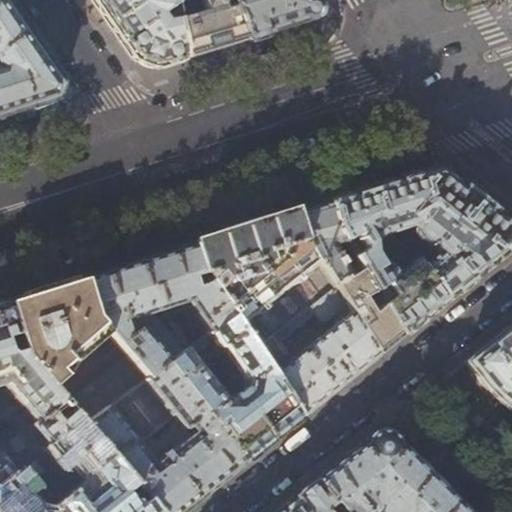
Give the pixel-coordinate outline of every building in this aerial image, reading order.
[(0,0),(0,116),(55,99),(59,85),(23,33),(0,0)] [(91,0),(133,59),(156,68),(164,65),(182,59),(171,0),(91,0)] [(171,0),(182,59),(213,50),(243,40),(227,0),(171,0)] [(312,2),(311,1),(309,0),(227,0),(243,40),(256,36),(295,24),(309,20),(312,18),(314,15),(315,12),(315,10),(315,7),(314,5),(312,2)] [(281,52),(267,56),(269,64),(284,59),(281,52)] [(353,236),(360,246),(359,253),(351,258),(358,269),(400,336),(478,274),(506,251),(511,243),(511,228),(470,195),(436,168),(366,190),(326,203),(334,230),(342,242),(353,236)] [(312,207),(293,213),(304,244),(330,286),(349,275),(342,262),(350,256),(342,242),(334,230),(326,203),(312,207)] [(221,236),(190,245),(198,273),(229,318),(252,351),(291,320),(307,307),(331,288),(330,286),(304,244),(293,213),(271,220),(221,236)] [(169,252),(136,263),(145,288),(153,285),(161,310),(162,313),(167,321),(179,311),(177,305),(185,303),(207,334),(229,318),(198,273),(190,245),(169,252)] [(112,270),(81,280),(94,319),(108,334),(127,357),(146,379),(165,365),(169,362),(142,330),(131,333),(128,322),(161,310),(153,285),(145,288),(136,263),(112,270)] [(400,336),(358,269),(349,275),(330,286),(331,288),(375,356),(385,348),(400,336)] [(50,290),(5,304),(21,357),(47,387),(108,334),(94,319),(81,280),(50,290)] [(375,356),(331,288),(307,307),(318,321),(323,318),(325,320),(329,318),(334,324),(274,371),(270,365),(282,355),(285,352),(276,342),(296,326),(291,320),(252,351),(298,418),(339,385),(375,356)] [(0,477),(8,471),(0,461),(0,386),(1,386),(32,421),(47,412),(59,401),(47,387),(21,357),(5,304),(0,305),(0,477)] [(252,351),(229,318),(207,334),(206,334),(217,348),(223,348),(244,378),(244,387),(231,398),(223,399),(184,350),(169,362),(165,365),(242,462),(275,436),(298,418),(252,351)] [(511,323),(463,362),(485,387),(485,388),(501,404),(502,404),(511,411),(511,482),(509,487),(511,490),(511,323)] [(82,427),(146,379),(127,357),(63,406),(69,412),(82,427)] [(179,511),(207,490),(242,462),(165,365),(146,379),(82,427),(129,481),(130,483),(144,498),(155,511),(179,511)] [(129,501),(121,492),(130,483),(129,481),(82,427),(69,412),(56,423),(47,412),(32,421),(28,426),(56,459),(61,455),(68,462),(70,460),(82,474),(81,488),(50,511),(35,511),(18,492),(23,488),(8,471),(0,477),(0,511),(155,511),(144,498),(137,504),(133,499),(129,501)] [(462,511),(409,457),(408,458),(396,446),(394,445),(394,443),(392,439),(391,437),(388,433),(385,431),(379,429),(377,429),(374,430),(370,432),(368,433),(366,437),(365,439),(364,441),(345,456),(314,481),(338,511),(373,511),(374,511),(375,511),(462,511)] [(338,511),(314,481),(283,506),(275,511),(338,511)] [(511,511),(511,501),(500,511),(511,511)]
